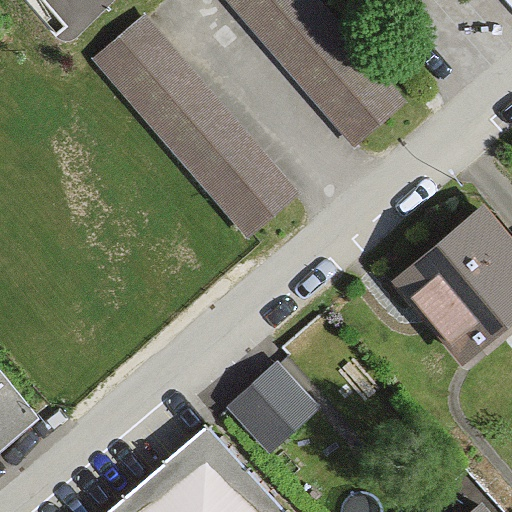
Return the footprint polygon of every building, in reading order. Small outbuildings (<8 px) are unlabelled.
[(406,93),(325,0),(227,0),(351,141),(406,93)] [(290,183),(140,11),(85,59),(235,231),(290,183)] [(511,230),(479,193),(392,271),(465,351),(511,309),(511,230)] [(321,401),(277,354),(225,402),(269,449),(321,401)] [(0,465),(38,434),(0,388),(0,465)] [(286,511),(207,420),(99,511),(286,511)] [(496,511),(480,493),(458,511),(496,511)]
